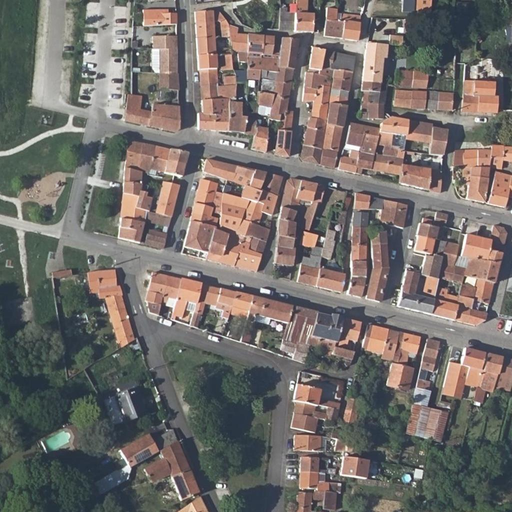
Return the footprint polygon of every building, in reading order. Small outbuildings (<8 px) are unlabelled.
[(295,0),(294,14),(294,31),(294,32),(311,33),(312,15),(306,15),(306,0),(295,0)] [(360,15),(362,5),(356,4),(354,14),(360,15)] [(279,8),(278,30),(294,31),(294,14),(285,14),(285,9),(279,8)] [(323,11),(321,40),(356,43),(359,19),(339,17),(337,26),(335,25),(336,12),(333,11),(323,11)] [(140,13),(141,30),(158,29),(158,18),(165,17),(165,12),(140,13)] [(215,13),(211,14),(212,25),(218,24),(222,23),(219,16),(215,13)] [(193,16),(195,42),(213,41),(213,35),(215,34),(214,26),(212,26),(212,25),(211,14),(193,16)] [(158,29),(174,28),(175,17),(165,17),(158,18),(158,29)] [(402,32),(414,33),(415,19),(402,19),(402,32)] [(218,24),(222,40),(228,39),(227,37),(224,25),(222,23),(218,24)] [(235,31),(224,25),(227,37),(234,37),(235,31)] [(401,44),(402,33),(388,32),(387,43),(401,44)] [(229,48),(229,54),(238,55),(238,65),(244,65),(246,60),(246,35),(238,37),(234,37),(227,37),(228,39),(229,48)] [(246,60),(259,61),(277,63),(281,39),(266,37),(246,35),(246,60)] [(276,71),(293,73),(295,43),(281,39),(277,63),(276,71)] [(157,73),(157,78),(175,78),(175,40),(149,41),(149,53),(158,53),(158,54),(157,73)] [(196,60),(197,61),(213,59),(217,58),(230,58),(229,54),(229,48),(222,49),(214,49),(213,41),(195,42),(196,60)] [(362,73),(378,75),(380,54),(386,55),(387,43),(366,41),(362,73)] [(319,75),(319,80),(333,82),(334,73),(331,73),(322,72),(324,54),(310,52),(308,73),(319,75)] [(332,55),(324,54),(322,72),(331,73),(334,55),(332,55)] [(334,73),(350,75),(354,58),(343,56),(334,55),(331,73),(334,73)] [(217,58),(219,72),(232,71),(230,58),(217,58)] [(197,61),(198,74),(215,72),(213,59),(197,61)] [(244,71),(258,72),(259,61),(246,60),(244,65),(244,71)] [(258,74),(264,74),(276,75),(276,71),(277,63),(262,61),(259,61),(258,72),(258,74)] [(493,118),(494,115),(494,101),(491,101),(492,87),(490,87),(490,65),(475,61),(474,86),(461,86),(459,116),(493,118)] [(245,82),(258,82),(258,74),(258,72),(244,71),(244,74),(245,82)] [(274,86),(290,88),(293,73),(276,71),(276,75),(274,86)] [(198,74),(199,90),(216,89),(215,72),(198,74)] [(377,83),(384,84),(384,75),(378,75),(362,73),(361,82),(377,83)] [(396,73),(395,91),(409,92),(410,73),(396,73)] [(411,92),(423,93),(424,74),(410,73),(409,92),(411,92)] [(235,86),(245,85),(245,82),(244,74),(233,74),(234,79),(235,86)] [(423,93),(437,94),(438,91),(439,75),(424,74),(423,93)] [(158,93),(177,94),(176,78),(175,78),(157,78),(158,93)] [(305,78),(304,91),(316,93),(317,91),(330,92),(331,92),(333,82),(319,80),(305,78)] [(223,89),(235,88),(235,86),(234,79),(222,79),(223,89)] [(331,92),(347,93),(349,83),(333,82),(331,92)] [(362,90),(368,91),(376,92),(377,83),(361,82),(360,90),(362,90)] [(383,104),(384,88),(385,84),(384,84),(377,83),(376,92),(368,91),(368,102),(383,104)] [(262,84),(261,96),(274,98),(273,101),(288,104),(290,88),(274,86),(264,84),(262,84)] [(235,88),(236,100),(246,100),(245,85),(235,86),(235,88)] [(199,90),(199,104),(230,104),(235,104),(236,100),(235,88),(223,89),(216,89),(199,90)] [(385,113),(383,104),(368,102),(368,91),(362,90),(361,101),(360,111),(366,112),(365,119),(380,119),(385,113)] [(314,104),(313,123),(324,124),(326,116),(329,97),(330,92),(317,91),(316,93),(304,91),(303,106),(314,104)] [(394,110),(410,111),(411,96),(394,95),(394,110)] [(270,120),(270,122),(278,124),(280,124),(280,119),(285,119),(286,115),(288,104),(273,101),(274,98),(261,96),(258,96),(257,102),(257,119),(270,120)] [(410,111),(424,113),(425,97),(411,96),(410,111)] [(326,116),(343,119),(346,99),(329,97),(326,116)] [(424,113),(436,114),(437,98),(425,97),(424,113)] [(436,114),(448,115),(450,99),(441,99),(437,98),(436,114)] [(126,100),(125,113),(139,115),(140,105),(140,102),(131,100),(126,100)] [(246,109),(246,117),(257,119),(257,102),(246,102),(246,109)] [(221,111),(229,111),(230,107),(230,104),(199,104),(200,117),(221,117),(221,111)] [(229,111),(226,135),(243,136),(245,122),(246,117),(246,109),(230,107),(229,111)] [(150,117),(147,130),(174,135),(177,132),(177,111),(151,109),(150,117)] [(197,132),(226,135),(229,111),(221,111),(221,117),(200,117),(196,118),(197,132)] [(125,113),(124,125),(147,130),(150,117),(139,115),(125,113)] [(276,134),(291,135),(293,115),(286,115),(285,119),(280,119),(280,124),(278,124),(276,134)] [(324,126),(341,129),(343,119),(326,116),(324,124),(324,126)] [(245,122),(243,136),(252,137),(255,137),(256,130),(257,123),(245,122)] [(311,132),(323,134),(324,126),(324,124),(313,123),(311,132)] [(380,128),(379,133),(378,135),(393,138),(404,140),(406,126),(402,125),(388,123),(380,128)] [(320,151),(336,153),(341,129),(324,126),(323,134),(320,151)] [(416,128),(406,126),(404,140),(404,142),(428,147),(430,134),(430,131),(416,128)] [(350,127),(346,143),(359,147),(360,141),(362,130),(353,128),(350,127)] [(255,137),(252,137),(250,152),(265,155),(269,132),(256,130),(255,137)] [(366,130),(362,130),(360,141),(376,145),(378,135),(379,133),(375,132),(366,130)] [(303,149),(320,151),(323,134),(311,132),(309,132),(303,149)] [(276,150),(275,158),(288,160),(291,135),(276,134),(276,139),(274,139),(272,150),(276,150)] [(446,137),(430,134),(428,147),(427,158),(442,160),(446,137)] [(376,145),(376,147),(387,150),(391,151),(393,138),(378,135),(376,145)] [(497,137),(488,136),(488,146),(497,146),(497,137)] [(359,147),(358,153),(373,157),(376,147),(376,145),(360,141),(359,147)] [(346,143),(343,149),(358,153),(359,147),(346,143)] [(126,145),(124,171),(136,173),(142,148),(134,146),(126,145)] [(136,173),(142,174),(144,175),(146,170),(150,171),(152,161),(154,151),(147,149),(142,148),(136,173)] [(301,164),(318,167),(320,151),(303,149),(300,161),(301,164)] [(388,159),(386,176),(399,178),(400,168),(401,162),(397,161),(398,152),(391,151),(387,150),(385,159),(388,159)] [(154,151),(152,161),(183,169),(186,158),(154,151)] [(320,151),(318,167),(333,170),(336,153),(320,151)] [(502,166),(503,152),(490,152),(490,156),(490,174),(501,175),(502,166)] [(511,167),(511,152),(503,152),(502,166),(511,167)] [(357,161),(355,177),(361,178),(362,172),(386,176),(388,159),(385,159),(373,157),(358,153),(357,161)] [(450,156),(451,173),(464,172),(463,156),(450,156)] [(468,173),(477,173),(476,156),(468,156),(463,156),(464,172),(468,173)] [(488,174),(490,174),(490,156),(484,156),(476,156),(477,173),(488,174)] [(357,161),(340,157),(337,174),(354,178),(355,177),(357,161)] [(152,161),(150,171),(164,174),(164,176),(180,180),(183,169),(152,161)] [(234,176),(236,171),(220,167),(205,163),(202,175),(232,183),(232,182),(234,176)] [(399,178),(398,187),(426,194),(428,173),(400,168),(399,178)] [(124,171),(122,184),(129,186),(138,187),(142,174),(136,173),(124,171)] [(242,180),(244,173),(240,172),(236,171),(234,176),(242,180)] [(260,194),(265,178),(262,177),(244,173),(242,180),(251,184),(249,189),(252,190),(260,194)] [(428,173),(426,194),(439,197),(441,175),(428,173)] [(466,203),(483,207),(488,174),(477,173),(468,173),(466,182),(470,183),(466,203)] [(251,184),(242,180),(234,176),(232,182),(249,189),(251,184)] [(273,179),(265,178),(260,194),(276,201),(281,181),(273,179)] [(511,181),(495,178),(486,208),(504,212),(507,201),(511,202),(511,181)] [(216,186),(201,182),(198,193),(214,198),(215,193),(216,186)] [(295,203),(299,186),(292,184),(288,183),(287,184),(280,212),(294,217),(296,210),(299,211),(301,204),(295,203)] [(122,184),(121,197),(135,200),(141,201),(150,203),(151,197),(137,194),(138,187),(129,186),(122,184)] [(162,186),(157,205),(172,209),(178,189),(162,186)] [(311,207),(315,190),(305,187),(299,186),(295,203),(301,204),(311,207)] [(276,201),(260,194),(252,190),(248,204),(261,208),(273,212),(276,201)] [(321,205),(324,192),(320,191),(315,190),(311,207),(309,212),(316,208),(321,205)] [(214,198),(198,193),(194,207),(211,210),(211,214),(220,215),(221,211),(223,196),(215,193),(214,198)] [(232,214),(235,200),(228,198),(223,196),(221,211),(232,214)] [(121,197),(119,222),(131,224),(131,222),(137,223),(139,214),(133,212),(135,200),(121,197)] [(366,211),(367,203),(367,202),(358,200),(354,199),(353,214),(366,216),(366,211)] [(141,201),(135,200),(133,212),(139,214),(141,201)] [(261,208),(248,204),(235,200),(232,214),(245,217),(245,215),(258,220),(259,216),(261,208)] [(383,211),(384,207),(367,203),(366,211),(374,214),(381,215),(383,211)] [(350,204),(344,204),(342,210),(336,210),(335,214),(342,214),(345,215),(349,210),(350,204)] [(154,217),(169,221),(172,209),(157,205),(154,217)] [(320,207),(321,205),(316,208),(313,222),(327,223),(330,209),(320,207)] [(385,206),(384,207),(383,211),(388,212),(388,214),(402,216),(404,210),(385,206)] [(211,210),(194,207),(192,216),(209,219),(211,214),(211,210)] [(271,220),(273,212),(261,208),(259,216),(271,220)] [(313,222),(316,208),(309,212),(305,214),(300,232),(310,234),(313,222)] [(300,232),(305,214),(299,211),(296,210),(294,217),(292,227),(294,228),(294,231),(300,232)] [(228,235),(232,214),(221,211),(220,215),(211,214),(209,219),(210,220),(217,221),(215,231),(209,257),(212,258),(209,265),(234,270),(243,241),(228,235)] [(294,217),(280,212),(278,223),(292,227),(294,217)] [(342,229),(345,215),(342,214),(335,214),(331,213),(329,226),(342,229)] [(139,214),(137,223),(144,225),(147,216),(139,214)] [(245,217),(232,214),(228,235),(243,241),(252,244),(253,241),(256,228),(258,222),(258,220),(245,215),(245,217)] [(399,231),(402,216),(388,214),(387,218),(380,217),(379,227),(399,231)] [(429,232),(432,217),(428,216),(420,214),(416,229),(429,232)] [(144,225),(167,231),(169,221),(154,217),(147,216),(144,225)] [(192,216),(183,250),(201,255),(208,229),(210,220),(209,219),(192,216)] [(442,231),(444,219),(432,217),(429,232),(416,229),(413,241),(415,242),(430,245),(432,240),(436,241),(438,239),(440,231),(442,231)] [(352,218),(351,231),(365,232),(365,220),(352,218)] [(210,220),(208,229),(215,231),(217,221),(210,220)] [(129,234),(126,244),(139,247),(142,236),(143,231),(144,227),(131,224),(119,222),(117,232),(129,234)] [(268,232),(270,223),(258,222),(256,228),(268,232)] [(292,227),(278,223),(276,238),(294,243),(294,231),(294,228),(292,227)] [(340,246),(342,229),(329,226),(325,241),(325,243),(334,244),(340,246)] [(265,246),(268,232),(256,228),(253,241),(265,246)] [(215,231),(208,229),(201,255),(204,255),(209,257),(215,231)] [(503,232),(490,230),(486,245),(461,239),(456,260),(461,261),(481,266),(484,254),(501,258),(506,238),(503,232)] [(351,231),(350,249),(364,250),(365,232),(351,231)] [(117,232),(117,241),(126,244),(129,234),(117,232)] [(388,239),(389,232),(375,232),(369,232),(369,248),(383,248),(383,239),(388,239)] [(142,236),(139,247),(161,252),(165,238),(148,234),(147,237),(142,236)] [(316,250),(318,239),(310,237),(305,236),(302,247),(314,250),(316,250)] [(294,243),(276,238),(273,267),(294,270),(297,253),(295,252),(294,243)] [(252,244),(243,241),(234,270),(257,276),(261,260),(249,255),(252,244)] [(261,260),(265,246),(253,241),(252,244),(249,255),(261,260)] [(429,251),(430,245),(415,242),(411,256),(426,260),(429,251)] [(330,263),(334,244),(325,243),(323,252),(321,261),(330,263)] [(440,263),(443,248),(432,246),(429,261),(440,263)] [(385,271),(383,248),(369,248),(371,271),(385,271)] [(493,287),(501,258),(484,254),(481,266),(461,261),(460,266),(463,267),(461,272),(453,270),(453,268),(450,267),(454,250),(443,248),(440,263),(435,283),(445,285),(456,287),(459,279),(470,281),(476,282),(493,287)] [(350,249),(348,280),(362,281),(364,250),(350,249)] [(298,286),(315,290),(320,269),(320,265),(321,261),(323,252),(316,250),(314,250),(311,262),(304,260),(298,286)] [(435,283),(440,263),(429,261),(428,262),(422,261),(418,276),(412,274),(412,277),(419,279),(435,283)] [(342,279),(340,279),(333,278),(334,272),(320,269),(315,290),(338,296),(342,279)] [(377,305),(385,271),(371,271),(364,302),(377,305)] [(114,290),(114,273),(96,275),(99,296),(100,302),(107,301),(121,299),(118,290),(114,290)] [(99,296),(96,275),(87,276),(90,297),(99,296)] [(416,289),(419,279),(412,277),(409,276),(402,275),(393,309),(410,313),(414,298),(410,298),(412,288),(416,289)] [(161,300),(166,280),(157,278),(151,277),(145,302),(147,307),(148,315),(158,319),(161,300)] [(427,317),(435,283),(419,279),(416,289),(420,290),(418,299),(414,298),(410,313),(427,317)] [(468,290),(470,281),(459,279),(456,287),(460,288),(468,290)] [(175,303),(180,284),(173,282),(166,280),(161,300),(175,303)] [(362,281),(348,280),(345,297),(358,301),(362,281)] [(491,295),(493,287),(476,282),(473,291),(491,295)] [(445,285),(435,283),(427,317),(451,323),(455,308),(441,304),(443,295),(445,285)] [(196,302),(199,289),(191,287),(180,284),(175,303),(171,323),(174,324),(175,321),(181,322),(185,305),(195,308),(196,302)] [(460,288),(456,287),(445,285),(443,295),(441,304),(455,308),(457,299),(457,298),(460,288)] [(487,307),(491,295),(473,291),(468,290),(460,288),(457,298),(457,299),(473,303),(487,307)] [(204,305),(207,290),(199,289),(196,302),(204,305)] [(231,311),(235,297),(221,294),(207,290),(204,305),(224,309),(221,322),(227,324),(231,311)] [(244,327),(251,301),(246,300),(235,297),(231,311),(242,314),(239,326),(244,327)] [(134,343),(121,299),(107,301),(120,351),(127,348),(134,343)] [(471,313),(473,303),(457,299),(455,308),(451,323),(465,326),(469,313),(471,313)] [(276,324),(286,326),(291,311),(271,306),(251,301),(244,327),(240,346),(247,348),(253,328),(251,328),(252,323),(253,318),(276,324)] [(200,318),(204,305),(196,302),(195,308),(193,316),(200,318)] [(484,316),(487,307),(473,303),(471,313),(484,316)] [(282,342),(307,349),(310,340),(316,319),(316,317),(302,314),(291,311),(286,326),(282,342)] [(483,322),(484,316),(471,313),(469,313),(465,326),(472,328),(483,322)] [(190,329),(197,332),(200,318),(193,316),(190,329)] [(275,328),(276,324),(253,318),(252,323),(275,328)] [(310,340),(334,346),(335,346),(341,323),(334,321),(329,320),(329,322),(316,319),(310,340)] [(334,346),(333,351),(345,354),(347,343),(354,345),(359,327),(350,325),(341,323),(335,346),(334,346)] [(360,353),(382,358),(383,351),(388,334),(376,331),(366,329),(360,353)] [(394,353),(398,336),(388,334),(383,351),(394,353)] [(396,368),(403,337),(398,336),(394,353),(391,367),(394,368),(396,368)] [(415,357),(419,341),(410,339),(403,337),(396,368),(403,369),(406,355),(415,357)] [(136,342),(134,343),(127,348),(131,360),(142,356),(136,342)] [(291,363),(303,366),(307,349),(282,342),(278,358),(283,360),(284,356),(288,357),(292,358),(291,363)] [(432,375),(439,346),(432,344),(426,343),(420,372),(432,375)] [(343,367),(345,370),(349,367),(352,355),(345,354),(333,351),(331,358),(345,362),(345,365),(343,367)] [(475,391),(484,357),(463,352),(459,368),(453,393),(462,395),(464,388),(475,391)] [(491,394),(500,360),(491,358),(484,357),(475,391),(471,404),(480,407),(483,392),(491,394)] [(508,394),(511,376),(511,363),(500,360),(491,394),(490,398),(495,398),(496,392),(508,394)] [(446,382),(444,382),(442,391),(453,393),(459,368),(449,366),(446,382)] [(405,388),(409,373),(402,372),(403,369),(396,368),(394,368),(390,385),(405,388)] [(427,391),(429,383),(416,381),(415,389),(416,389),(427,391)] [(328,410),(339,412),(340,407),(317,403),(319,393),(297,387),(294,404),(297,404),(316,408),(328,410)] [(125,425),(147,415),(137,389),(115,399),(125,425)] [(427,391),(416,389),(404,434),(440,443),(447,414),(425,408),(430,392),(427,391)] [(440,398),(451,401),(453,393),(442,391),(440,398)] [(461,403),(462,395),(453,393),(451,401),(461,403)] [(342,426),(355,429),(356,427),(354,426),(359,404),(352,402),(353,399),(349,398),(342,426)] [(317,421),(336,425),(339,412),(328,410),(326,417),(315,415),(316,408),(297,404),(296,407),(295,416),(317,421)] [(295,416),(291,431),(314,436),(317,421),(295,416)] [(331,439),(335,440),(342,441),(344,431),(332,429),(331,439)] [(178,444),(173,432),(152,444),(149,438),(119,455),(129,472),(161,454),(176,446),(178,444)] [(321,437),(294,435),(293,450),(324,452),(325,440),(329,441),(329,439),(321,437)] [(351,450),(353,443),(342,441),(335,440),(333,452),(342,452),(342,457),(358,460),(359,451),(351,450)] [(181,456),(176,446),(161,454),(164,461),(181,456)] [(180,478),(188,474),(181,456),(164,461),(145,473),(152,486),(170,477),(177,472),(180,478)] [(358,460),(342,457),(339,475),(364,479),(367,461),(358,460)] [(320,476),(334,478),(334,472),(321,471),(322,461),(300,460),(299,475),(320,476)] [(121,466),(90,483),(97,495),(128,477),(121,466)] [(179,498),(196,491),(188,474),(180,478),(177,472),(170,477),(172,482),(179,498)] [(328,497),(333,498),(334,494),(330,493),(331,487),(320,486),(320,476),(299,475),(299,492),(314,494),(314,495),(328,497)] [(297,496),(295,511),(312,511),(313,504),(326,505),(325,511),(327,511),(328,497),(314,495),(314,497),(297,496)] [(206,511),(198,496),(188,503),(174,511),(206,511)] [(337,511),(339,498),(333,498),(328,497),(327,511),(337,511)]
